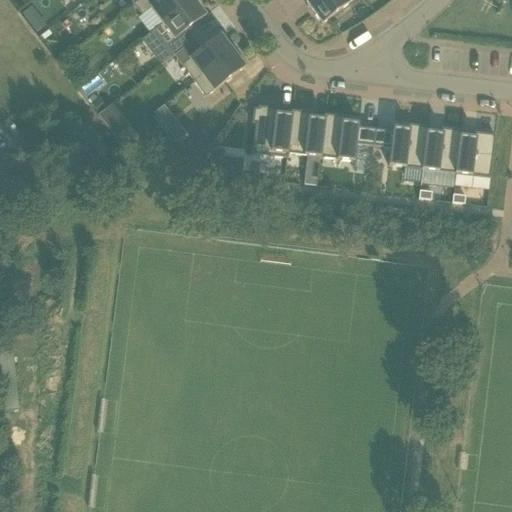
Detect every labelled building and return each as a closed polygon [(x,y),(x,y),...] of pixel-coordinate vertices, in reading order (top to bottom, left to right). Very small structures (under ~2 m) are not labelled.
[(161,0),(142,0),(134,7),(141,16),(150,10),(162,25),(194,0),(162,0),(161,0)] [(149,35),(141,41),(160,67),(173,57),(193,42),(186,32),(205,17),(200,12),(203,10),(194,0),(162,25),(154,31),(149,35)] [(313,0),(306,6),(321,26),(353,0),(313,0)] [(27,22),(37,15),(31,7),(21,15),(27,22)] [(193,42),(173,57),(193,83),(201,77),(232,53),(229,49),(231,47),(223,37),(221,39),(220,38),(206,48),(202,52),(200,50),(193,42)] [(201,77),(193,83),(205,98),(213,93),(225,83),(230,80),(244,69),(243,68),(245,66),(237,56),(235,57),(232,53),(201,77)] [(92,106),(97,112),(104,107),(99,100),(92,106)] [(163,106),(154,113),(164,127),(174,119),(163,106)] [(112,107),(98,117),(103,124),(117,113),(112,107)] [(253,110),(252,125),(256,126),(252,155),(286,160),(287,160),(287,154),(286,154),(291,116),(290,116),(277,115),(278,111),(257,108),(257,111),(253,110)] [(291,116),(286,154),(287,154),(320,158),(324,120),(323,120),(310,119),(311,115),(290,112),(290,116),(291,116)] [(324,120),(320,158),(354,163),(356,146),(373,148),(375,131),(358,128),(358,124),(344,123),(344,119),(324,116),(323,120),(324,120)] [(6,158),(25,144),(7,120),(0,126),(0,150),(5,157),(6,158)] [(375,131),(373,148),(390,150),(387,167),(422,171),(427,133),(428,133),(428,129),(408,127),(407,131),(393,129),(392,133),(375,131)] [(462,133),(441,131),(441,135),(428,133),(427,133),(422,171),(455,175),(460,137),(461,137),(462,133)] [(460,137),(455,175),(489,180),(494,137),(474,135),(473,139),(461,137),(460,137)] [(305,179),(304,187),(316,188),(317,180),(305,179)] [(419,193),(418,200),(430,202),(431,194),(419,193)] [(453,196),(452,204),(464,206),(465,198),(453,196)] [(0,353),(0,360),(6,409),(18,408),(12,352),(0,353)]
